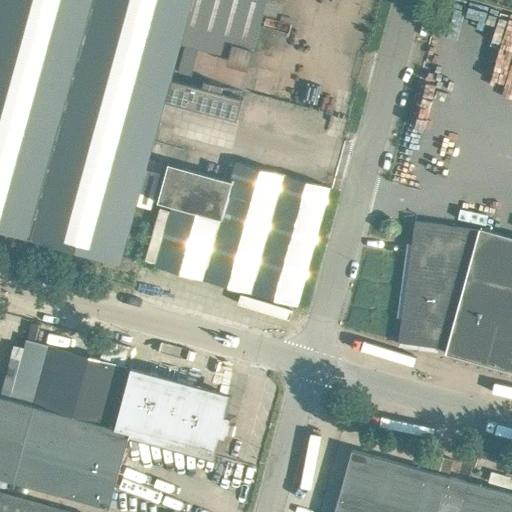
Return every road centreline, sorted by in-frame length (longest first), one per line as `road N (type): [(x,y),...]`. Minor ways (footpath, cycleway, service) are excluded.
road 1 (unclassified): [(308,370),(402,0)]
road 2 (unclassified): [(308,370),(0,286)]
road 3 (unclassified): [(511,424),(308,370)]
road 4 (unclassified): [(270,511),(308,370)]
